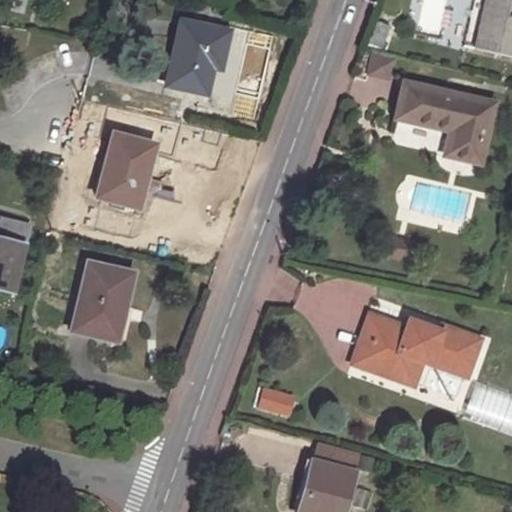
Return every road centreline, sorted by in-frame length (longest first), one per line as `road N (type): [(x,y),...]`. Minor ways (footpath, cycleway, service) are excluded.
road 1 (tertiary): [(166,496),(345,0)]
road 2 (residential): [(0,449),(166,496)]
